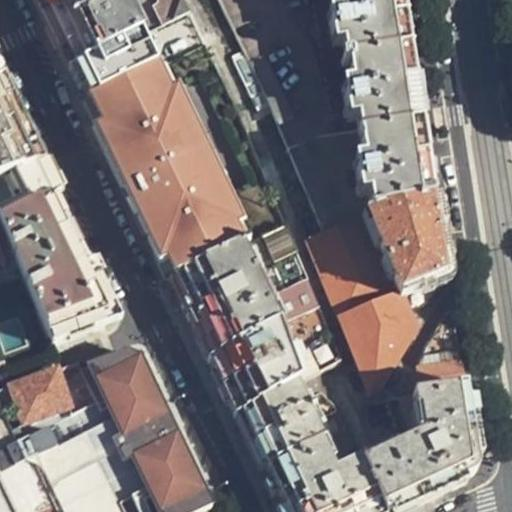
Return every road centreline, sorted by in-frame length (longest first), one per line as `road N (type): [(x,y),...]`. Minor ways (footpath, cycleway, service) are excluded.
road 1 (residential): [(0,3),(248,511)]
road 2 (primary): [(435,0),(509,494)]
